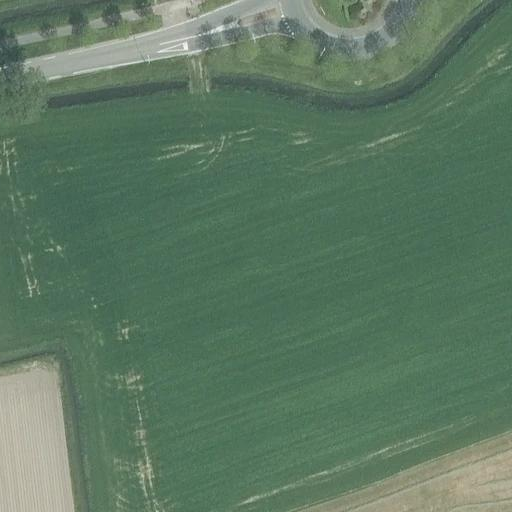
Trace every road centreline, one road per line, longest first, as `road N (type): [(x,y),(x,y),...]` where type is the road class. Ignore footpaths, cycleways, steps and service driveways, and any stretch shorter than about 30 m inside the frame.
road 1 (tertiary): [(106,56),(159,52),(294,20)]
road 2 (tertiary): [(268,0),(106,56)]
road 3 (tertiary): [(294,20),(320,45),(355,51),(387,37),(407,0)]
